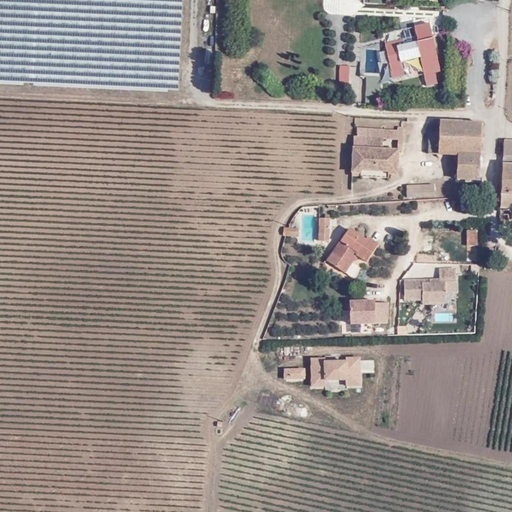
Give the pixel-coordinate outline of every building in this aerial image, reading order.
[(415,27),(418,37),(386,44),(393,77),(403,75),(400,62),(422,57),(426,74),(428,85),(437,83),(435,73),(440,71),(433,40),(430,24),(415,27)] [(124,90),(178,91),(179,48),(175,48),(175,50),(162,49),(161,64),(125,64),(124,90)] [(338,66),(338,86),(349,86),(349,66),(338,66)] [(368,76),(366,104),(379,105),(380,77),(368,76)] [(440,131),(439,153),(456,154),(463,154),(464,121),(440,121),(440,131)] [(464,121),(463,154),(480,155),(482,122),(464,121)] [(398,148),(400,148),(401,141),(401,127),(397,127),(396,130),(357,128),(357,136),(353,136),(351,172),(360,172),(359,177),(388,178),(389,174),(397,174),(398,148)] [(428,130),(427,153),(439,153),(440,131),(428,130)] [(511,141),(504,141),(502,165),(506,165),(507,156),(511,156),(511,141)] [(456,154),(455,179),(479,180),(480,155),(463,154),(456,154)] [(502,165),(500,206),(511,206),(511,165),(510,165),(511,156),(507,156),(506,165),(502,165)] [(407,196),(432,194),(432,184),(406,186),(407,196)] [(509,214),(499,213),(498,230),(509,230),(509,214)] [(298,236),(298,228),(288,227),(284,236),(298,236)] [(478,246),(478,229),(466,229),(466,246),(478,246)] [(366,238),(365,240),(349,230),(327,260),(342,272),(356,256),(364,262),(377,245),(366,238)] [(459,292),(458,266),(437,267),(438,277),(403,278),(404,300),(423,300),(423,305),(446,304),(446,292),(459,292)] [(368,298),(348,298),(348,326),(390,325),(389,303),(374,303),(374,300),(368,300),(368,298)] [(397,335),(405,335),(406,327),(397,327),(397,335)] [(311,369),(283,368),(283,381),(310,381),(310,388),(362,388),(362,373),(375,374),(375,360),(362,360),(362,357),(346,356),(346,361),(336,361),(336,357),(326,356),(325,358),(311,358),(311,369)]
